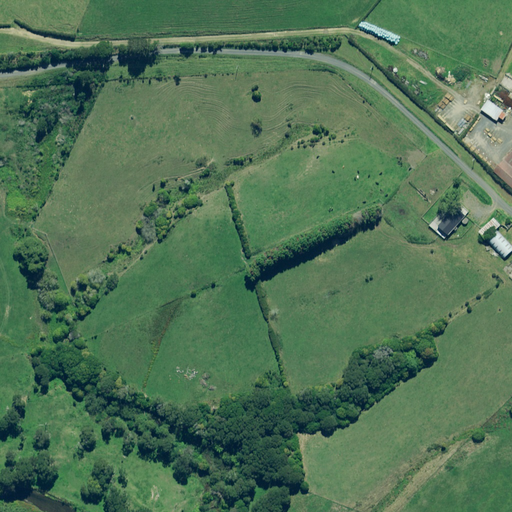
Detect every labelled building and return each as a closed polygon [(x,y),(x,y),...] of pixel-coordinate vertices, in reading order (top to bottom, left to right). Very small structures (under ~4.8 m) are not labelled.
[(508,115),(488,100),(481,110),(496,121),(499,117),(503,120),(508,115)] [(511,151),(494,171),(511,188),(511,151)] [(455,207),(437,226),(448,236),(461,221),(465,225),(469,222),(465,217),(465,216),(455,207)] [(501,226),(494,218),(479,232),(486,240),(501,226)] [(511,251),(511,247),(498,233),(488,242),(504,259),(511,251)]
